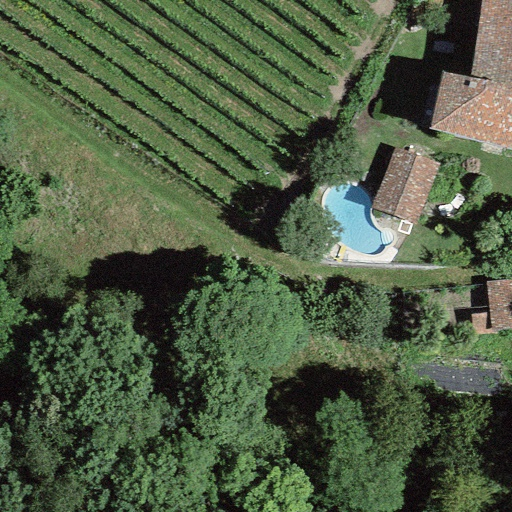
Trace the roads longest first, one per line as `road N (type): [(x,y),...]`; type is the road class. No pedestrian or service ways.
road 1 (track): [(385,0),(388,8),(274,212),(255,233),(227,237)]
road 2 (track): [(0,73),(227,237)]
